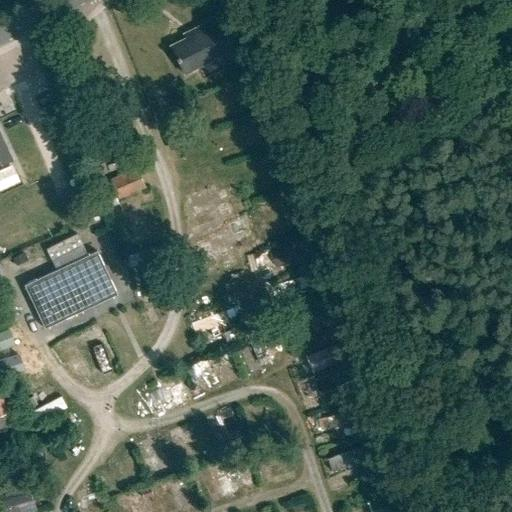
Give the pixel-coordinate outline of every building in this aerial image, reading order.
[(191,31),(194,36),(171,47),(184,74),(243,45),(227,14),(191,31)] [(223,61),(203,70),(207,80),(227,70),(223,61)] [(0,166),(12,161),(0,134),(0,166)] [(110,180),(119,201),(146,189),(136,168),(110,180)] [(130,205),(118,207),(126,242),(138,239),(130,205)] [(192,216),(196,228),(234,217),(231,205),(192,216)] [(246,222),(232,224),(234,239),(248,237),(246,222)] [(267,254),(274,272),(299,262),(292,244),(267,254)] [(214,257),(217,269),(236,264),(233,252),(214,257)] [(96,253),(24,287),(44,329),(116,294),(96,253)] [(150,268),(138,271),(145,303),(157,301),(150,268)] [(325,304),(295,317),(300,328),(330,316),(325,304)] [(197,338),(237,323),(233,310),(193,325),(197,338)] [(265,336),(254,340),(263,366),(274,362),(265,336)] [(74,362),(80,380),(119,368),(109,337),(78,347),(81,359),(74,362)] [(351,339),(308,355),(317,378),(316,379),(326,403),(354,392),(344,366),(359,360),(351,339)] [(240,350),(251,373),(263,367),(253,344),(240,350)] [(0,368),(17,361),(12,351),(0,356),(0,368)] [(209,360),(198,365),(208,392),(220,387),(209,360)] [(169,411),(193,400),(183,380),(159,392),(169,411)] [(351,411),(354,424),(366,421),(363,408),(351,411)] [(350,412),(319,419),(322,432),(353,425),(350,412)] [(226,433),(219,434),(221,454),(245,451),(240,415),(224,417),(226,433)] [(389,443),(330,456),(334,475),(394,462),(389,443)] [(295,461),(272,469),(276,479),(298,471),(295,461)] [(214,504),(227,500),(216,470),(204,474),(214,504)] [(0,506),(0,509),(36,503),(33,487),(0,492),(0,506)] [(374,511),(410,511),(411,497),(375,497),(374,511)] [(107,511),(103,500),(89,505),(91,511),(107,511)]
